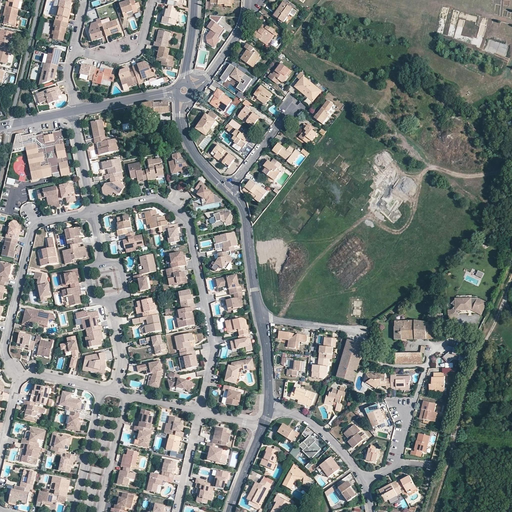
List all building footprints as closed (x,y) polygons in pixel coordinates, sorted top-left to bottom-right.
[(19,0),(8,0),(8,2),(6,1),(6,3),(5,6),(18,9),(19,0)] [(67,2),(60,0),(58,7),(60,8),(58,16),(60,16),(58,22),(68,24),(70,19),(68,18),(70,9),(71,5),(66,4),(67,2)] [(130,13),(133,12),(138,10),(138,9),(141,7),(140,3),(136,4),(134,0),(132,0),(120,4),(125,18),(129,16),(128,14),(127,12),(129,11),(130,13)] [(176,7),(183,9),(185,0),(166,0),(166,1),(164,5),(169,6),(176,7)] [(281,11),(277,18),(284,22),(293,9),(284,3),(279,9),(281,11)] [(18,9),(5,6),(5,9),(4,11),(6,12),(5,17),(4,23),(15,26),(18,10),(18,9)] [(175,12),(176,7),(169,6),(168,11),(163,10),(162,14),(164,15),(166,15),(165,18),(163,18),(162,23),(173,26),(174,21),(176,21),(178,21),(180,14),(175,12)] [(211,14),(210,19),(219,22),(221,17),(211,14)] [(103,26),(103,25),(102,22),(101,19),(97,20),(97,22),(91,25),(90,33),(93,42),(103,38),(100,28),(103,26)] [(103,25),(103,26),(107,37),(111,36),(110,35),(116,33),(116,34),(121,32),(117,20),(111,22),(103,25)] [(266,29),(268,25),(261,20),(259,24),(262,26),(266,29)] [(58,22),(55,21),(53,28),(56,29),(55,35),(53,39),(64,41),(65,33),(66,28),(67,29),(68,24),(58,22)] [(211,40),(216,44),(220,39),(218,38),(224,29),(212,21),(208,27),(215,32),(213,35),(214,35),(211,40)] [(272,33),(274,34),(276,36),(279,33),(268,25),(266,29),(262,26),(258,32),(255,37),(265,44),(272,33)] [(1,30),(0,33),(0,44),(5,46),(7,47),(8,42),(9,37),(11,38),(13,32),(1,30)] [(170,34),(161,31),(160,38),(158,37),(156,43),(155,42),(154,46),(158,47),(167,49),(170,34)] [(276,36),(274,34),(272,33),(265,44),(269,47),(276,36)] [(208,43),(214,48),(216,44),(211,40),(210,39),(208,43)] [(5,46),(0,44),(0,61),(7,63),(10,51),(4,50),(5,46)] [(58,62),(61,50),(50,47),(46,64),(59,67),(60,62),(58,62)] [(170,50),(167,49),(158,47),(157,52),(159,53),(158,58),(160,59),(160,62),(163,63),(162,65),(166,66),(174,69),(175,62),(173,62),(174,58),(169,56),(170,50)] [(252,67),(259,56),(254,53),(253,54),(251,53),(252,52),(248,49),(241,59),(252,67)] [(253,68),(260,57),(259,56),(252,67),(253,68)] [(138,65),(133,67),(134,70),(135,72),(139,83),(140,85),(149,82),(148,79),(156,76),(155,74),(155,72),(154,71),(154,69),(151,70),(149,66),(147,67),(146,63),(141,64),(140,67),(139,67),(138,65)] [(46,64),(45,64),(43,73),(42,73),(38,87),(53,81),(56,70),(58,71),(59,67),(46,64)] [(232,76),(241,82),(241,83),(238,88),(244,92),(253,79),(231,64),(229,67),(230,68),(228,70),(227,70),(221,78),(226,82),(230,76),(232,76)] [(289,75),(292,71),(281,64),(273,75),(280,80),(282,82),(287,77),(284,75),(286,73),(288,75),(289,75)] [(97,70),(97,67),(92,66),(92,67),(87,66),(82,65),(80,74),(86,76),(90,77),(90,74),(95,75),(97,70)] [(130,74),(129,71),(128,68),(121,70),(119,77),(121,85),(126,84),(128,86),(139,83),(135,72),(130,74)] [(101,70),(97,70),(95,75),(93,83),(102,85),(103,80),(110,82),(113,72),(105,70),(105,72),(101,72),(101,70)] [(321,91),(304,77),(305,75),(301,72),(297,77),(301,80),(296,87),(313,101),(321,91)] [(280,80),(273,75),(271,74),(269,78),(277,84),(280,80)] [(268,96),(270,98),(273,95),(262,86),(255,95),(258,98),(257,99),(265,105),(269,100),(266,98),(268,96)] [(60,87),(51,90),(51,91),(49,92),(48,91),(37,95),(41,104),(45,103),(48,102),(50,105),(60,101),(59,97),(57,93),(61,91),(60,87)] [(220,99),(223,94),(224,93),(219,89),(214,95),(215,96),(220,99)] [(232,100),(223,94),(220,99),(215,96),(210,104),(217,109),(218,107),(224,112),(232,100)] [(328,113),(334,105),(328,101),(315,118),(323,124),(328,117),(330,115),(328,113)] [(153,102),(126,108),(128,113),(141,110),(142,117),(169,114),(168,103),(153,104),(153,102)] [(250,123),(254,126),(260,118),(249,109),(250,107),(247,105),(240,115),(248,121),(247,122),(247,123),(248,124),(249,124),(250,124),(250,123)] [(204,117),(214,124),(216,121),(207,114),(204,117)] [(207,135),(214,124),(204,117),(198,126),(202,129),(200,131),(207,135)] [(102,120),(91,122),(93,128),(91,129),(93,139),(106,136),(102,120)] [(244,134),(237,129),(240,126),(232,120),(229,123),(226,128),(228,130),(228,131),(233,135),(234,135),(235,136),(233,139),(235,141),(235,142),(243,148),(246,144),(244,142),(245,141),(249,137),(244,134)] [(312,141),(317,134),(309,128),(307,131),(306,133),(303,132),(299,137),(307,143),(310,140),(312,141)] [(61,131),(53,133),(54,136),(51,136),(51,135),(50,135),(50,134),(49,135),(48,135),(48,136),(48,137),(45,138),(44,133),(43,134),(43,135),(36,136),(36,140),(37,144),(25,146),(27,156),(32,155),(34,164),(40,163),(44,178),(52,176),(51,174),(60,172),(61,177),(70,175),(61,131)] [(108,141),(107,136),(106,136),(93,139),(94,144),(99,143),(100,147),(101,149),(99,149),(100,154),(117,151),(114,140),(108,141)] [(226,163),(230,166),(235,158),(218,145),(212,154),(215,156),(215,155),(224,162),(222,163),(225,165),(226,163)] [(292,164),(300,153),(296,150),(295,151),(293,154),(287,150),(281,145),(276,152),(292,164)] [(171,155),(173,161),(168,162),(171,174),(176,174),(176,172),(179,172),(180,174),(189,172),(178,154),(171,155)] [(32,155),(27,156),(32,180),(44,178),(40,163),(34,164),(32,155)] [(215,155),(215,156),(214,157),(222,163),(224,162),(215,155)] [(262,171),(272,178),(274,176),(276,178),(280,172),(277,170),(278,168),(279,168),(282,164),(274,158),(271,162),(267,159),(264,163),(266,164),(264,166),(265,167),(266,168),(265,169),(264,168),(262,171)] [(148,169),(145,170),(146,176),(149,176),(149,177),(155,176),(154,175),(156,175),(157,178),(163,176),(160,159),(151,161),(151,160),(146,161),(148,169)] [(101,163),(103,171),(108,170),(109,175),(104,176),(104,180),(109,179),(119,177),(122,176),(119,160),(101,163)] [(146,176),(145,170),(140,172),(138,162),(127,165),(129,178),(135,177),(137,176),(137,178),(141,177),(142,179),(142,180),(146,179),(146,176)] [(119,180),(119,177),(109,179),(110,185),(109,185),(108,184),(103,185),(101,189),(101,190),(104,191),(103,194),(107,197),(108,196),(109,194),(111,196),(112,193),(116,195),(121,194),(125,188),(121,185),(119,180)] [(257,196),(255,199),(259,202),(267,192),(251,180),(245,188),(257,196)] [(196,194),(198,196),(201,195),(201,197),(202,203),(205,202),(207,202),(207,200),(214,198),(213,194),(206,189),(206,188),(203,185),(203,184),(200,182),(195,189),(198,191),(196,194)] [(70,188),(73,187),(72,183),(55,187),(56,192),(58,199),(62,198),(62,196),(65,196),(66,198),(67,202),(75,200),(74,195),(71,196),(70,192),(70,188)] [(52,192),(48,188),(36,191),(37,195),(42,198),(46,197),(47,202),(50,204),(53,204),(54,207),(59,206),(58,199),(56,192),(52,192)] [(257,196),(245,188),(243,190),(255,199),(257,196)] [(224,209),(211,211),(213,218),(209,218),(208,220),(208,223),(210,225),(214,224),(215,222),(219,221),(222,223),(224,222),(225,224),(227,225),(230,225),(231,223),(231,221),(232,218),(232,216),(229,214),(229,212),(225,212),(224,209)] [(156,215),(159,214),(158,210),(144,213),(145,219),(148,219),(149,225),(150,229),(158,228),(161,227),(167,226),(166,222),(165,222),(164,217),(159,218),(157,218),(156,215)] [(118,223),(117,223),(118,227),(118,230),(117,231),(118,236),(125,235),(128,234),(127,228),(131,227),(128,215),(117,218),(118,223)] [(17,234),(19,234),(20,229),(15,222),(12,222),(7,224),(7,227),(8,228),(7,233),(6,232),(4,238),(9,239),(16,240),(17,241),(18,237),(16,236),(17,234)] [(176,224),(175,224),(167,226),(161,227),(163,232),(165,232),(167,232),(169,243),(178,241),(177,233),(175,233),(175,231),(176,231),(176,228),(177,228),(176,224)] [(77,229),(72,230),(73,232),(66,233),(69,246),(72,246),(77,244),(80,244),(83,243),(82,238),(80,238),(78,239),(77,237),(79,237),(81,236),(79,230),(77,229)] [(134,233),(128,234),(125,235),(126,238),(127,238),(130,237),(130,239),(127,240),(121,241),(122,248),(124,249),(127,248),(129,250),(133,249),(134,248),(144,246),(141,235),(135,236),(134,233)] [(215,245),(222,243),(223,243),(224,248),(223,248),(222,248),(223,253),(230,251),(233,251),(232,247),(235,246),(233,233),(213,237),(215,245)] [(48,240),(49,248),(50,250),(47,250),(42,251),(44,260),(41,261),(42,267),(58,264),(53,239),(48,240)] [(15,244),(8,243),(5,242),(4,246),(6,246),(5,250),(3,249),(1,255),(14,258),(14,254),(13,254),(14,251),(15,244)] [(77,244),(72,246),(73,250),(70,251),(64,252),(67,264),(73,263),(74,261),(77,262),(78,260),(83,259),(82,256),(81,256),(82,254),(85,253),(84,247),(80,248),(78,249),(77,244)] [(230,251),(223,253),(219,254),(219,257),(218,259),(214,264),(212,262),(209,267),(214,270),(217,270),(218,268),(221,269),(222,269),(227,263),(229,264),(232,259),(229,257),(231,254),(230,251)] [(182,261),(181,256),(181,253),(168,255),(170,264),(169,264),(170,269),(178,267),(185,265),(184,261),(182,261)] [(139,257),(140,264),(143,263),(143,266),(144,269),(139,270),(140,275),(141,274),(156,271),(152,254),(139,257)] [(10,271),(10,269),(11,265),(1,263),(0,267),(0,280),(5,281),(8,282),(9,277),(8,277),(9,273),(9,271),(10,271)] [(178,267),(170,269),(167,269),(170,284),(174,283),(185,281),(185,277),(185,276),(184,271),(181,272),(181,274),(179,274),(179,272),(178,267)] [(47,275),(37,272),(35,279),(40,280),(39,281),(40,284),(41,290),(42,297),(48,296),(52,295),(49,285),(47,285),(47,282),(47,280),(48,280),(47,275)] [(77,279),(77,276),(76,272),(65,274),(67,285),(71,284),(72,289),(81,287),(79,278),(77,279)] [(138,279),(139,282),(140,282),(141,284),(139,284),(141,290),(149,289),(146,277),(142,278),(141,274),(140,275),(134,276),(135,280),(138,279)] [(186,276),(185,276),(185,277),(185,281),(174,283),(174,285),(187,282),(186,276)] [(231,277),(217,279),(219,287),(226,286),(230,285),(230,288),(228,289),(229,295),(233,294),(241,293),(240,286),(237,287),(236,280),(231,280),(231,277)] [(81,287),(72,289),(64,290),(65,296),(69,296),(71,306),(82,303),(80,295),(80,293),(78,294),(78,292),(81,291),(81,287)] [(191,299),(190,295),(189,291),(178,293),(182,310),(194,307),(192,298),(191,299)] [(241,293),(233,294),(234,298),(232,298),(233,300),(231,300),(231,299),(225,300),(226,305),(227,311),(233,310),(233,308),(238,307),(243,306),(241,298),(242,297),(241,293)] [(140,301),(141,306),(144,306),(145,312),(144,313),(145,317),(158,314),(155,303),(154,303),(152,298),(140,301)] [(460,302),(455,298),(451,303),(455,305),(452,310),(448,311),(451,319),(454,318),(455,319),(460,313),(458,312),(460,309),(470,309),(470,308),(473,308),(472,309),(483,313),(487,301),(478,298),(471,298),(471,302),(468,302),(462,298),(460,302)] [(194,307),(182,310),(178,310),(179,317),(178,317),(179,322),(181,321),(182,327),(194,324),(193,319),(192,319),(191,317),(192,316),(192,312),(194,312),(195,312),(194,307)] [(34,310),(28,309),(27,314),(24,324),(36,327),(37,323),(42,324),(44,323),(49,324),(51,318),(52,313),(40,310),(37,312),(35,310),(34,310)] [(97,317),(100,316),(99,311),(89,313),(88,311),(77,313),(78,319),(83,318),(84,329),(87,329),(99,326),(99,322),(97,322),(97,319),(97,317)] [(385,319),(391,316),(387,311),(382,315),(385,319)] [(159,314),(158,314),(145,317),(134,319),(135,324),(145,322),(145,319),(148,319),(148,322),(150,321),(151,325),(149,325),(146,325),(147,333),(162,330),(159,314)] [(231,333),(235,332),(236,330),(238,329),(238,331),(239,336),(248,334),(247,329),(248,328),(247,326),(246,325),(246,323),(240,324),(239,320),(232,321),(232,320),(225,321),(225,326),(230,327),(231,333)] [(415,321),(395,321),(395,327),(394,327),(394,340),(401,340),(407,340),(416,339),(415,321)] [(416,321),(415,321),(416,339),(432,339),(432,334),(432,325),(426,325),(426,323),(416,321)] [(103,326),(99,326),(87,329),(88,336),(90,336),(91,341),(89,341),(90,346),(102,344),(102,339),(100,339),(100,338),(101,337),(100,331),(102,330),(104,330),(103,326)] [(279,331),(278,339),(289,341),(288,348),(295,349),(295,347),(299,348),(300,342),(306,343),(307,335),(298,334),(293,337),(290,336),(290,333),(279,331)] [(36,342),(37,340),(32,339),(33,335),(21,332),(18,342),(22,343),(26,344),(30,345),(30,348),(35,349),(36,342)] [(188,342),(190,342),(193,341),(192,333),(176,336),(178,349),(180,349),(181,353),(193,351),(193,347),(191,347),(189,347),(188,342)] [(249,334),(248,334),(239,336),(238,336),(239,340),(230,342),(232,348),(236,347),(237,349),(245,347),(246,351),(252,350),(249,334)] [(43,336),(38,335),(37,340),(36,342),(41,343),(41,344),(43,345),(42,347),(40,347),(39,352),(51,355),(55,342),(43,339),(43,336)] [(162,335),(140,340),(141,345),(149,343),(149,341),(153,341),(153,344),(155,343),(156,346),(155,346),(157,354),(162,353),(162,350),(166,349),(165,344),(163,344),(162,335)] [(76,345),(78,344),(77,336),(69,338),(69,343),(62,345),(63,350),(66,350),(66,352),(70,351),(70,353),(72,353),(75,352),(75,354),(76,354),(76,356),(73,356),(74,357),(73,357),(71,367),(77,368),(79,354),(78,354),(80,353),(79,347),(77,348),(76,345)] [(337,338),(327,337),(326,347),(324,346),(321,346),(320,353),(323,353),(322,359),(330,359),(332,359),(333,348),(336,348),(337,338)] [(366,345),(348,340),(337,377),(354,382),(358,369),(362,358),(366,345)] [(450,352),(445,356),(450,362),(455,358),(466,361),(469,350),(456,347),(454,353),(450,352)] [(195,355),(194,351),(193,351),(181,353),(179,354),(180,359),(183,358),(185,370),(196,368),(194,356),(195,355)] [(105,372),(107,366),(104,366),(104,361),(106,361),(105,361),(105,359),(107,359),(106,352),(99,354),(97,356),(95,354),(87,356),(84,368),(90,369),(90,367),(100,369),(100,371),(105,372)] [(422,364),(422,353),(421,353),(402,353),(395,353),(395,364),(422,364)] [(289,367),(288,370),(288,375),(296,376),(297,371),(300,371),(301,361),(291,360),(291,358),(282,357),(281,364),(284,366),(289,367)] [(322,359),(319,358),(319,363),(321,363),(320,365),(319,365),(314,365),(314,372),(315,372),(314,378),(324,379),(324,373),(328,373),(330,359),(322,359)] [(139,371),(147,370),(150,369),(151,373),(152,373),(154,373),(154,374),(152,375),(152,376),(151,378),(151,379),(151,380),(152,381),(151,386),(159,387),(163,371),(161,361),(138,366),(139,371)] [(228,371),(227,377),(226,381),(236,384),(237,378),(238,378),(239,377),(240,374),(239,373),(239,372),(240,368),(243,367),(243,368),(244,368),(245,368),(246,368),(247,368),(247,367),(248,367),(249,367),(250,368),(253,367),(252,361),(244,362),(244,361),(233,363),(231,367),(229,367),(228,371)] [(486,368),(497,375),(500,369),(489,363),(486,368)] [(181,375),(171,373),(170,377),(171,377),(171,379),(169,380),(172,389),(176,388),(186,390),(188,391),(190,392),(195,385),(191,382),(180,379),(181,375)] [(434,373),(434,377),(432,377),(432,385),(430,385),(430,390),(435,390),(435,393),(445,392),(445,377),(445,376),(445,373),(443,373),(434,373)] [(386,386),(386,381),(385,381),(385,376),(381,376),(381,374),(376,374),(376,376),(373,376),(372,374),(366,374),(370,380),(366,383),(375,389),(377,387),(378,384),(381,384),(381,387),(386,386)] [(391,382),(391,389),(409,389),(409,381),(410,381),(410,376),(396,377),(396,375),(391,375),(391,381),(391,382)] [(37,384),(36,390),(38,391),(40,392),(39,396),(37,395),(32,394),(31,401),(35,402),(45,404),(46,401),(47,401),(49,393),(48,392),(50,387),(37,384)] [(235,388),(224,385),(223,391),(228,392),(226,403),(238,406),(241,394),(234,392),(235,388)] [(331,388),(329,396),(327,396),(325,402),(333,404),(332,405),(337,406),(336,411),(340,412),(342,404),(340,403),(342,396),(345,397),(346,392),(344,392),(345,388),(341,387),(339,391),(331,388)] [(297,388),(295,393),(294,398),(299,400),(308,403),(307,406),(310,408),(315,394),(311,393),(297,388)] [(66,405),(65,409),(71,410),(73,411),(74,407),(80,409),(82,403),(80,400),(71,397),(72,393),(63,391),(60,404),(66,405)] [(31,401),(25,399),(25,403),(28,404),(27,408),(25,413),(25,414),(25,415),(26,415),(27,416),(34,418),(35,418),(35,417),(35,416),(36,415),(37,415),(38,414),(38,411),(43,412),(44,412),(45,412),(45,411),(46,410),(46,409),(46,408),(34,405),(35,402),(31,401)] [(424,401),(422,409),(424,410),(423,415),(421,414),(420,418),(436,422),(438,413),(435,412),(436,404),(424,401)] [(365,409),(368,415),(373,427),(385,422),(385,421),(380,410),(378,404),(365,409)] [(73,411),(71,410),(68,424),(71,425),(71,428),(80,430),(82,422),(79,422),(78,421),(78,419),(80,412),(73,411)] [(143,415),(142,419),(141,422),(139,422),(138,427),(152,430),(153,425),(151,425),(153,417),(149,416),(149,412),(141,410),(140,414),(143,415)] [(178,426),(178,424),(180,419),(169,417),(167,424),(165,424),(163,433),(171,435),(181,437),(182,437),(183,433),(179,432),(180,431),(180,427),(178,426)] [(344,434),(346,437),(348,436),(351,439),(350,441),(348,442),(354,448),(364,440),(358,433),(360,431),(354,424),(344,434)] [(283,425),(278,433),(292,442),(294,438),(296,435),(292,432),(292,431),(283,425)] [(138,427),(135,426),(134,430),(139,432),(141,432),(140,436),(138,435),(137,440),(139,440),(139,445),(148,447),(150,438),(148,438),(149,434),(151,435),(152,430),(138,427)] [(31,427),(30,430),(32,433),(31,437),(28,438),(23,437),(22,442),(24,443),(38,446),(39,443),(38,441),(38,439),(40,439),(43,439),(46,430),(31,427)] [(216,428),(214,436),(216,437),(215,440),(213,439),(212,444),(215,445),(225,447),(226,443),(227,444),(228,439),(225,438),(226,433),(226,430),(216,428)] [(63,434),(61,436),(60,437),(60,439),(57,438),(58,435),(58,433),(53,432),(50,444),(52,445),(51,449),(51,450),(56,451),(60,452),(65,453),(66,449),(65,448),(63,448),(64,444),(65,445),(66,440),(70,441),(71,436),(63,434)] [(415,449),(423,452),(426,452),(430,436),(419,433),(415,449)] [(181,437),(171,435),(167,450),(178,453),(179,448),(180,444),(181,437)] [(312,459),(321,450),(314,443),(315,441),(310,436),(303,443),(307,447),(303,450),(312,459)] [(38,446),(24,443),(23,448),(24,448),(26,448),(24,455),(22,454),(20,460),(36,463),(40,447),(38,446)] [(215,445),(212,444),(208,443),(206,450),(208,451),(209,451),(209,452),(211,452),(210,456),(208,456),(207,460),(223,464),(225,456),(222,455),(223,451),(214,449),(215,445)] [(276,458),(276,457),(278,452),(267,447),(265,452),(266,452),(263,459),(265,460),(262,466),(270,469),(272,463),(274,464),(277,458),(276,458)] [(295,447),(290,454),(296,457),(300,451),(295,447)] [(377,450),(369,448),(366,460),(376,463),(378,454),(380,455),(380,451),(377,450)] [(125,463),(123,462),(122,466),(125,467),(131,469),(132,465),(135,465),(138,453),(128,450),(128,454),(125,463)] [(312,459),(303,450),(302,451),(310,460),(312,459)] [(76,455),(65,453),(64,457),(62,457),(60,463),(59,469),(68,472),(70,465),(72,465),(72,466),(74,460),(75,460),(76,455)] [(331,457),(329,459),(338,470),(340,469),(331,457)] [(338,470),(329,459),(319,466),(328,478),(338,470)] [(167,460),(166,464),(165,468),(163,467),(162,471),(165,472),(164,477),(166,477),(174,479),(174,474),(174,471),(173,470),(174,466),(175,466),(176,462),(167,460)] [(131,469),(125,467),(124,471),(123,474),(120,473),(118,483),(128,485),(129,478),(135,479),(136,474),(129,472),(131,469)] [(36,472),(24,469),(23,474),(29,476),(28,482),(21,481),(20,486),(29,488),(32,489),(36,472)] [(216,470),(215,477),(218,478),(218,481),(214,480),(212,488),(213,488),(222,490),(225,479),(226,479),(227,473),(216,470)] [(293,485),(294,482),(303,483),(302,486),(310,487),(310,483),(304,474),(290,472),(285,481),(282,485),(291,490),(293,485)] [(164,477),(151,473),(147,490),(156,492),(158,484),(162,485),(163,481),(165,481),(166,477),(164,477)] [(67,484),(69,484),(70,480),(52,475),(51,481),(55,482),(53,489),(54,489),(53,494),(58,495),(66,497),(68,487),(67,486),(67,484)] [(401,480),(396,483),(400,489),(404,487),(407,492),(416,487),(410,477),(406,480),(405,478),(401,480)] [(343,479),(337,485),(339,487),(345,481),(343,479)] [(255,482),(253,487),(254,488),(251,494),(250,493),(247,499),(249,501),(258,505),(267,488),(269,484),(261,480),(259,484),(255,482)] [(386,502),(397,495),(402,493),(400,489),(396,483),(396,481),(391,484),(392,485),(390,486),(389,485),(379,490),(386,502)] [(347,482),(337,489),(341,494),(347,502),(355,496),(353,494),(355,492),(347,482)] [(210,487),(205,486),(196,484),(195,488),(197,488),(199,489),(198,493),(196,499),(203,501),(203,499),(208,501),(211,501),(213,493),(212,493),(213,488),(212,488),(210,487)] [(271,485),(269,484),(267,488),(258,505),(249,501),(248,503),(259,509),(271,485)] [(20,486),(14,485),(14,489),(11,488),(9,496),(17,498),(22,499),(26,501),(29,488),(20,486)] [(42,492),(39,491),(35,505),(41,507),(42,503),(43,500),(45,500),(44,501),(51,503),(50,505),(56,506),(57,501),(64,503),(66,497),(58,495),(57,501),(52,499),(53,494),(42,492)] [(123,493),(122,498),(121,500),(119,499),(117,505),(115,504),(114,504),(113,508),(124,511),(125,507),(130,508),(133,495),(123,493)] [(277,495),(274,501),(276,502),(270,511),(282,511),(283,511),(285,511),(290,504),(279,498),(280,497),(277,495)]
